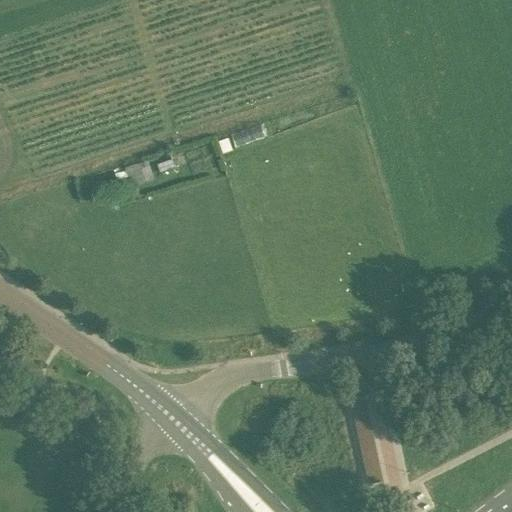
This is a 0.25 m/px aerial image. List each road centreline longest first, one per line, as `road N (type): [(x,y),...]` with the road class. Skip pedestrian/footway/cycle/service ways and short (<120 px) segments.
road 1 (unclassified): [(174,415),(218,379),(386,349),(511,300)]
road 2 (tertiary): [(174,415),(0,291)]
road 3 (tertiary): [(284,511),(174,415)]
